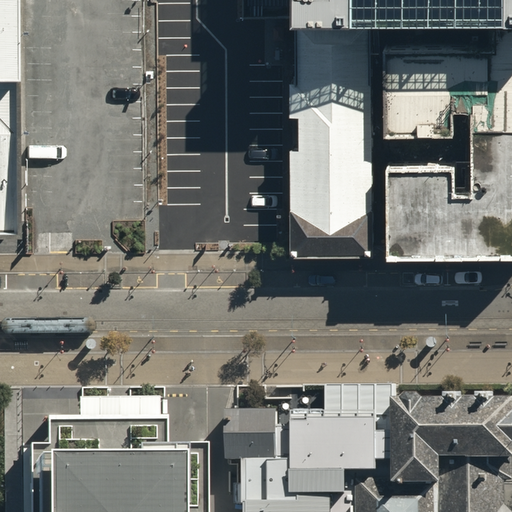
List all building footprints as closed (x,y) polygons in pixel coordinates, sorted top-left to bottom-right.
[(0,0),(0,234),(25,234),(25,208),(23,64),(21,0),(0,0)] [(511,0),(240,0),(240,23),(291,22),(291,31),(374,30),(494,29),(511,28),(511,0)] [(457,160),(390,161),(392,251),(511,249),(511,28),(494,29),(495,44),(387,45),(388,130),(457,129),(457,107),(474,107),(475,187),(457,187),(457,160)] [(375,251),(374,30),(291,31),(291,242),(291,249),(291,251),(375,251)] [(81,417),(49,417),(49,445),(24,445),(24,511),(206,511),(206,444),(167,444),(167,416),(161,416),(161,396),(81,397),(81,417)] [(509,511),(506,508),(505,483),(511,483),(511,403),(495,403),(495,398),(444,398),(444,404),(424,404),(419,399),(408,399),(403,404),(392,404),(392,411),(392,465),(392,482),(356,482),(356,511),(509,511)] [(361,411),(361,416),(327,417),(327,412),(294,412),(294,416),(292,416),(292,428),(280,428),(279,411),(227,412),(227,464),(244,464),(244,486),(235,486),(235,507),(246,507),(246,511),(356,511),(356,482),(392,482),(392,465),(392,411),(361,411)]
